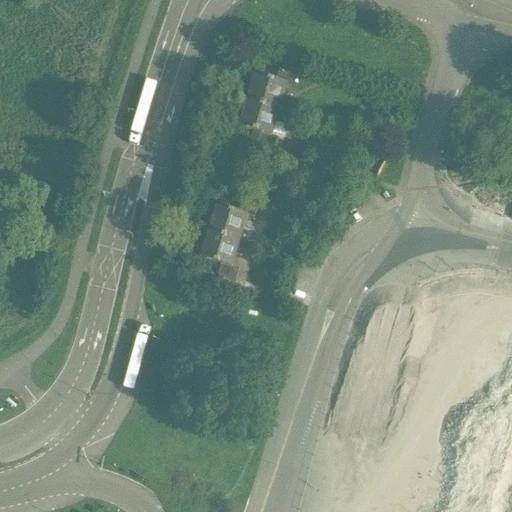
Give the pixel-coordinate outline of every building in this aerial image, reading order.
[(261,65),(250,103),(281,112),(288,88),(295,90),(299,76),(261,65)] [(281,112),(250,103),(243,128),(261,134),(258,144),(276,149),(280,138),(274,136),(281,112)] [(219,207),(211,233),(242,243),(249,217),(255,219),(259,208),(240,203),(238,212),(219,207)] [(242,243),(211,233),(203,260),(222,266),(219,276),(237,282),(240,269),(234,267),(242,243)] [(226,301),(231,286),(217,282),(212,297),(226,301)] [(511,511),(511,375),(441,354),(393,511),(511,511)]
